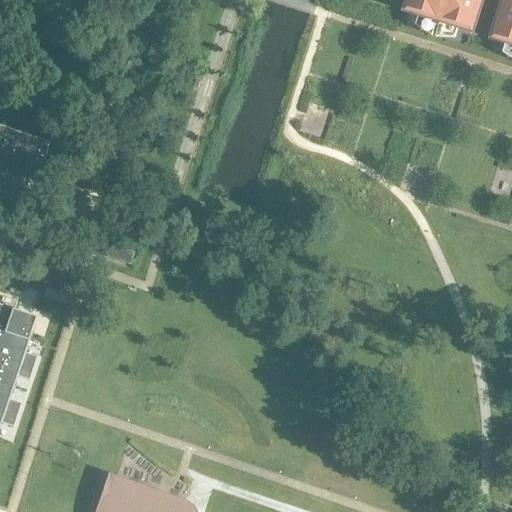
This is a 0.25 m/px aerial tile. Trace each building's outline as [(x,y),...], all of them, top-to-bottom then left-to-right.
[(410,0),(406,13),(428,20),(430,14),(439,17),(436,28),(439,29),(443,18),(452,21),(450,27),(472,34),(482,0),(410,0)] [(511,0),(505,0),(493,40),(511,46),(511,0)] [(0,191),(32,203),(52,143),(0,125),(0,191)] [(86,256),(98,260),(103,246),(90,242),(89,245),(87,253),(86,256)] [(114,245),(109,258),(133,266),(137,253),(114,245)] [(49,289),(46,298),(69,306),(72,296),(49,289)] [(30,381),(38,358),(27,354),(40,314),(15,306),(15,308),(0,302),(0,433),(3,423),(15,427),(22,404),(11,400),(19,377),(30,381)] [(200,511),(199,509),(194,503),(192,502),(190,501),(189,500),(187,500),(177,504),(117,484),(114,493),(104,498),(98,511),(200,511)]
